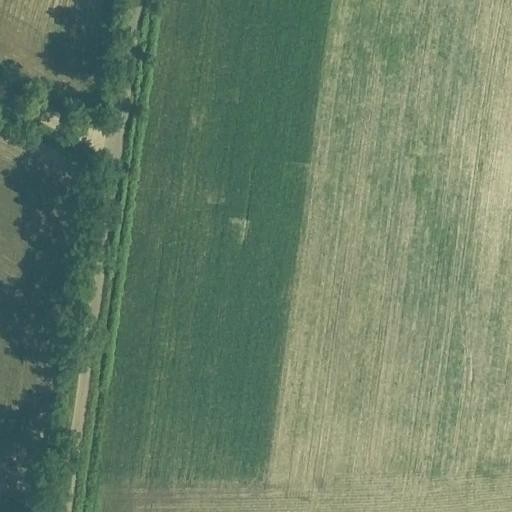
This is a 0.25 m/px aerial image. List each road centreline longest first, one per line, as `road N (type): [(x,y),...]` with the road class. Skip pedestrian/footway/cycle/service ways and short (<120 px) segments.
road 1 (unclassified): [(65,511),(115,154)]
road 2 (unclassified): [(115,154),(137,0)]
road 3 (unclassified): [(115,154),(0,91)]
